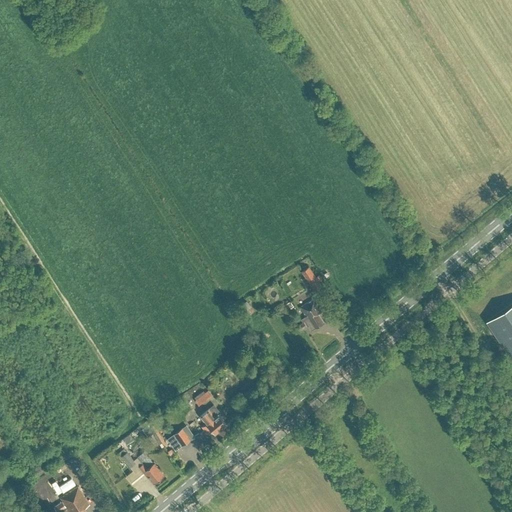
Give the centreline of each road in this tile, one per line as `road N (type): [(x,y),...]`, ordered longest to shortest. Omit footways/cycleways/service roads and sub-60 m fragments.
road 1 (track): [(122,511),(80,450),(132,415),(0,206)]
road 2 (primary): [(204,473),(328,368)]
road 3 (unclassified): [(216,487),(339,382)]
